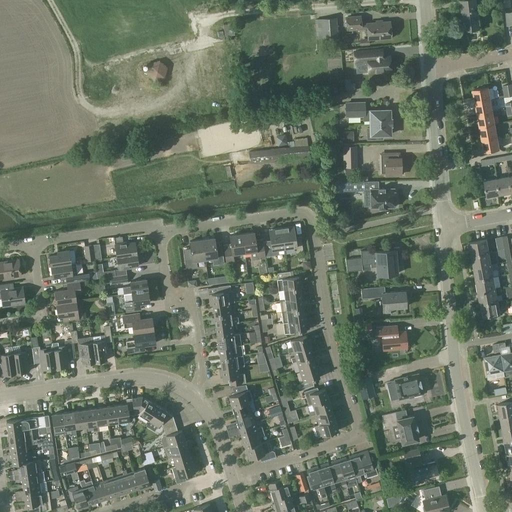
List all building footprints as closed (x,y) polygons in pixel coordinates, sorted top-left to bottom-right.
[(480,28),(476,0),(460,0),(462,11),(463,11),(466,30),(480,28)] [(345,16),(346,31),(367,29),(368,39),(391,37),(390,21),(374,23),(367,23),(367,22),(361,23),(361,15),(345,16)] [(336,35),(335,17),(320,18),(322,36),(336,35)] [(110,58),(170,44),(168,34),(158,36),(157,30),(131,36),(129,29),(76,42),(81,60),(109,53),(110,58)] [(383,57),(382,50),(354,52),(355,62),(367,61),(368,72),(376,72),(376,73),(383,72),(383,71),(390,71),(389,57),(383,57)] [(144,79),(160,80),(161,62),(144,62),(144,79)] [(98,92),(96,92),(96,79),(97,79),(97,74),(89,74),(89,80),(83,80),(84,96),(98,95),(98,92)] [(475,102),(491,99),(488,87),(473,89),(475,102)] [(478,114),(493,112),(491,99),(475,102),(478,114)] [(370,124),(391,123),(390,120),(391,120),(391,119),(390,119),(389,110),(369,110),(369,111),(364,111),(364,103),(346,103),(346,116),(363,116),(363,120),(370,120),(370,124)] [(480,126),(495,124),(493,112),(478,114),(480,126)] [(370,124),(370,128),(367,128),(367,139),(382,139),(382,135),(390,134),(390,125),(391,125),(391,124),(391,123),(370,124)] [(482,139),(497,136),(495,124),(480,126),(482,139)] [(340,129),(340,141),(350,141),(350,129),(340,129)] [(497,136),(482,139),(484,151),(499,149),(497,136)] [(309,156),(308,145),(249,151),(250,162),(309,156)] [(344,147),(344,167),(356,166),(356,146),(344,147)] [(401,171),(401,169),(403,169),(403,163),(401,163),(401,158),(399,158),(399,153),(392,153),(392,155),(388,155),(388,154),(385,154),(385,159),(380,159),(380,174),(385,174),(385,175),(393,175),(393,171),(401,171)] [(494,157),(481,160),(482,166),(495,164),(495,162),(494,157)] [(479,166),(473,167),(475,177),(475,178),(482,177),(479,166)] [(500,194),(511,191),(509,176),(497,178),(500,194)] [(487,196),(500,194),(497,178),(484,181),(487,196)] [(351,182),(351,191),(365,190),(365,196),(364,196),(364,206),(371,205),(371,207),(379,207),(379,208),(386,208),(386,207),(395,207),(395,205),(397,205),(396,198),(394,198),(394,189),(384,189),(384,188),(378,188),(378,189),(368,189),(368,181),(351,182)] [(281,228),(284,248),(296,247),(297,253),(303,252),(301,236),(295,237),(293,226),(281,228)] [(284,248),(281,228),(269,230),(272,250),(264,251),(265,257),(277,255),(277,249),(284,248)] [(254,232),(241,234),(244,252),(250,251),(252,260),(265,258),(265,257),(264,251),(263,243),(256,244),(254,232)] [(233,254),(244,252),(241,234),(230,236),(231,247),(224,248),(226,263),(234,262),(233,254)] [(201,240),(204,259),(212,258),(213,265),(224,264),(222,251),(216,252),(214,238),(201,240)] [(472,255),(489,252),(487,239),(469,242),(472,255)] [(191,253),(184,254),(186,269),(197,268),(196,260),(204,259),(201,240),(189,241),(191,253)] [(117,257),(136,254),(135,242),(128,243),(128,242),(115,244),(117,257)] [(93,244),(83,246),(86,261),(95,260),(93,245),(93,244)] [(99,244),(93,245),(95,260),(101,259),(99,244)] [(346,259),(347,271),(363,269),(362,264),(371,264),(371,267),(377,266),(378,275),(398,273),(397,265),(400,264),(398,247),(399,247),(394,247),(394,248),(386,249),(387,249),(387,250),(376,251),(376,253),(373,253),(373,250),(361,251),(361,257),(346,259)] [(58,255),(49,256),(51,266),(71,263),(69,250),(57,252),(58,255)] [(474,268),(491,264),(489,252),(472,255),(474,268)] [(117,257),(119,269),(131,268),(131,267),(138,266),(136,254),(117,257)] [(19,260),(0,262),(0,278),(21,275),(19,260)] [(71,263),(51,266),(52,276),(61,275),(61,277),(72,276),(74,275),(77,275),(76,262),(71,263)] [(476,279),(493,276),(491,264),(474,268),(476,279)] [(338,280),(335,270),(326,272),(329,283),(338,280)] [(283,290),(300,288),(299,283),(302,283),(301,276),(291,277),(290,271),(277,273),(278,279),(277,279),(279,291),(283,290)] [(77,275),(74,275),(75,282),(79,281),(90,280),(89,273),(77,275)] [(116,276),(110,276),(112,284),(128,282),(127,274),(116,276)] [(478,292),(496,289),(493,276),(476,279),(478,292)] [(124,294),(148,291),(146,279),(130,281),(131,286),(125,287),(126,294),(124,294)] [(68,289),(54,291),(56,304),(76,301),(75,294),(81,294),(79,281),(75,282),(67,283),(68,289)] [(13,283),(0,284),(0,298),(1,298),(3,306),(25,303),(23,287),(14,288),(13,283)] [(210,306),(212,305),(229,302),(234,302),(233,291),(231,291),(230,285),(218,287),(219,294),(211,295),(211,298),(209,299),(210,306)] [(361,289),(362,298),(368,298),(368,295),(379,295),(378,287),(361,289)] [(285,300),(301,298),(300,288),(283,290),(285,300)] [(480,304),(498,300),(496,289),(478,292),(480,304)] [(148,291),(124,294),(125,301),(124,301),(126,312),(138,310),(137,304),(149,302),(148,291)] [(382,293),(383,312),(394,311),(394,308),(406,307),(405,304),(408,303),(407,295),(405,295),(404,291),(382,293)] [(282,311),(303,309),(301,298),(285,300),(281,301),(282,311)] [(251,304),(252,310),(256,309),(255,299),(248,300),(249,304),(251,304)] [(498,300),(480,304),(483,317),(500,313),(498,300)] [(76,301),(56,304),(58,316),(70,315),(71,321),(83,319),(82,313),(78,313),(76,301)] [(113,302),(107,303),(108,315),(115,314),(113,302)] [(212,305),(214,315),(230,313),(229,302),(212,305)] [(284,322),(304,319),(303,309),(282,311),(284,322)] [(133,333),(153,330),(152,318),(141,319),(139,312),(122,315),(123,322),(124,328),(132,326),(133,333)] [(215,326),(232,324),(239,323),(238,317),(231,318),(230,313),(214,315),(215,326)] [(307,319),(304,319),(284,322),(285,333),(306,330),(305,326),(308,325),(307,319)] [(371,323),(359,324),(359,332),(371,331),(371,323)] [(217,337),(233,334),(232,324),(215,326),(217,337)] [(105,335),(92,337),(93,342),(95,362),(107,360),(106,353),(108,353),(106,342),(112,341),(109,325),(103,326),(105,335)] [(405,331),(399,332),(398,325),(376,327),(377,340),(382,339),(383,350),(407,348),(405,331)] [(70,331),(72,341),(72,343),(78,342),(80,357),(82,356),(83,364),(95,362),(93,342),(92,337),(78,339),(76,330),(70,331)] [(134,340),(126,341),(127,347),(126,347),(127,354),(145,351),(144,345),(155,343),(153,330),(133,333),(134,340)] [(233,334),(217,337),(218,348),(242,344),(240,333),(233,334)] [(289,353),(293,352),(309,347),(312,346),(310,339),(307,340),(306,336),(290,341),(292,347),(287,348),(289,353)] [(57,342),(52,343),(52,345),(55,367),(68,366),(67,358),(74,357),(72,343),(72,341),(64,342),(65,346),(58,347),(57,342)] [(220,358),(243,355),(242,344),(218,348),(220,358)] [(43,369),(55,367),(52,345),(46,346),(46,348),(40,349),(39,346),(32,347),(34,363),(42,362),(43,369)] [(25,351),(13,353),(15,373),(28,371),(27,364),(34,363),(32,347),(25,348),(25,351)] [(293,363),(297,361),(313,356),(309,347),(293,352),(295,357),(291,358),(293,363)] [(511,351),(501,354),(504,371),(511,369),(511,351)] [(263,352),(256,353),(257,363),(266,362),(263,352)] [(0,368),(2,368),(3,375),(15,373),(13,353),(0,354),(0,368)] [(504,376),(504,371),(501,354),(483,357),(487,379),(504,376)] [(243,355),(220,358),(221,368),(221,369),(238,366),(245,365),(243,355)] [(300,371),(316,366),(313,356),(297,361),(300,371)] [(316,366),(300,371),(296,372),(302,389),(314,385),(312,380),(319,378),(318,373),(321,372),(319,365),(316,366)] [(239,375),(238,366),(221,369),(221,368),(219,369),(220,376),(222,375),(223,380),(231,378),(232,385),(245,383),(244,374),(239,375)] [(395,379),(394,379),(394,380),(395,380),(399,398),(399,399),(400,399),(400,398),(422,393),(423,393),(422,392),(418,374),(418,373),(417,374),(395,379)] [(362,399),(363,398),(374,395),(370,376),(358,379),(357,379),(362,399)] [(234,394),(229,396),(232,407),(248,402),(253,400),(249,390),(247,390),(246,384),(232,387),(234,394)] [(325,388),(319,390),(318,387),(305,391),(309,405),(312,404),(328,399),(325,388)] [(149,420),(158,406),(148,400),(142,396),(131,398),(134,410),(134,415),(139,414),(149,420)] [(128,411),(134,410),(131,398),(126,399),(127,404),(115,405),(118,422),(120,422),(120,424),(121,424),(121,425),(122,425),(123,426),(127,425),(128,425),(128,424),(129,423),(129,422),(129,420),(128,411)] [(310,416),(315,414),(331,409),(328,399),(312,404),(314,411),(309,412),(310,416)] [(248,402),(232,407),(235,417),(251,412),(256,411),(253,400),(248,402)] [(500,417),(511,414),(511,401),(498,404),(500,417)] [(108,423),(118,422),(115,405),(105,407),(108,423)] [(164,429),(176,425),(173,416),(167,412),(158,406),(149,420),(158,426),(160,423),(162,424),(164,429)] [(272,417),(282,413),(280,406),(269,409),(272,417)] [(101,424),(108,423),(105,407),(94,408),(98,431),(102,431),(101,424)] [(84,410),(86,426),(92,426),(93,432),(98,431),(94,408),(84,410)] [(319,425),(335,420),(331,409),(315,414),(319,425)] [(73,411),(75,428),(86,426),(84,410),(73,411)] [(62,413),(65,430),(71,429),(71,435),(76,435),(75,428),(73,411),(62,413)] [(251,412),(235,417),(238,427),(254,422),(251,412)] [(412,416),(397,419),(395,412),(381,415),(384,428),(397,425),(402,443),(417,439),(415,431),(417,430),(415,424),(414,424),(412,416)] [(51,414),(54,435),(65,433),(65,430),(62,413),(51,414)] [(503,429),(511,427),(511,414),(500,417),(503,429)] [(6,421),(8,433),(24,430),(31,429),(31,428),(38,428),(36,416),(23,418),(23,419),(6,421)] [(335,420),(319,425),(314,426),(318,437),(338,430),(335,420)] [(224,424),(226,437),(234,435),(232,422),(224,424)] [(254,422),(238,427),(242,438),(264,431),(263,427),(257,429),(254,422)] [(163,436),(161,439),(163,446),(184,439),(182,430),(178,431),(176,425),(164,429),(166,435),(166,436),(163,436)] [(46,433),(47,438),(52,437),(50,427),(45,427),(43,428),(44,433),(46,433)] [(511,427),(503,429),(505,441),(511,439),(511,427)] [(8,433),(9,443),(33,440),(32,434),(31,429),(24,430),(8,433)] [(264,431),(242,438),(245,448),(261,443),(259,437),(265,435),(264,431)] [(33,440),(9,443),(11,454),(27,451),(27,445),(33,444),(34,445),(41,444),(41,439),(33,440)] [(184,439),(163,446),(166,457),(172,455),(188,450),(184,439)] [(261,443),(245,448),(248,459),(267,453),(269,459),(275,457),(274,452),(272,452),(270,452),(267,441),(261,443)] [(78,446),(67,447),(68,456),(69,461),(80,458),(78,446)] [(403,452),(406,462),(413,460),(422,458),(419,448),(403,452)] [(175,466),(191,461),(188,450),(172,455),(175,466)] [(378,474),(370,452),(369,452),(368,450),(349,457),(349,458),(354,475),(355,475),(357,484),(362,482),(359,474),(365,472),(367,478),(378,474)] [(12,464),(36,460),(35,456),(32,456),(31,456),(28,457),(27,451),(11,454),(12,464)] [(346,458),(338,460),(347,487),(351,486),(349,477),(354,475),(349,458),(346,459),(346,458)] [(12,475),(42,471),(41,461),(36,461),(36,460),(12,464),(12,465),(20,463),(20,469),(11,470),(12,475)] [(196,467),(195,467),(193,460),(191,461),(175,466),(171,467),(177,483),(186,480),(184,475),(197,471),(196,467)] [(343,488),(347,487),(338,460),(331,462),(331,464),(329,465),(328,463),(334,482),(340,480),(343,488)] [(72,478),(78,477),(75,462),(59,467),(61,476),(71,473),(72,478)] [(435,462),(414,467),(417,479),(438,474),(435,462)] [(336,490),(334,482),(328,463),(320,465),(321,467),(318,468),(318,466),(317,466),(323,485),(329,483),(332,492),(336,490)] [(327,496),(323,485),(317,466),(310,469),(311,471),(307,472),(312,488),(319,486),(322,498),(327,496)] [(144,468),(135,471),(140,487),(140,489),(144,488),(144,489),(150,487),(150,484),(144,468)] [(23,485),(44,482),(42,471),(12,475),(13,480),(22,478),(23,485)] [(124,475),(129,491),(140,487),(135,471),(124,475)] [(301,491),(308,489),(303,473),(296,475),(301,491)] [(119,494),(129,491),(124,475),(113,478),(119,494)] [(109,497),(119,494),(113,478),(103,481),(109,497)] [(283,479),(271,483),(273,488),(270,489),(271,493),(269,493),(271,501),(273,500),(290,495),(286,484),(285,484),(283,479)] [(80,481),(82,488),(87,504),(88,504),(98,501),(93,484),(92,481),(86,483),(85,480),(80,481)] [(366,492),(380,487),(377,480),(363,485),(366,492)] [(14,491),(15,496),(24,495),(41,493),(46,492),(44,481),(44,482),(23,485),(23,490),(14,491)] [(98,501),(109,497),(103,481),(93,484),(98,501)] [(88,507),(88,504),(87,504),(82,488),(78,489),(77,486),(68,489),(72,501),(74,500),(77,507),(78,510),(88,507)] [(443,511),(449,510),(445,495),(440,496),(438,487),(424,490),(426,500),(423,501),(424,504),(422,506),(423,511),(424,511),(443,511)] [(24,495),(15,496),(16,501),(25,500),(26,506),(38,505),(38,509),(34,510),(33,511),(42,511),(51,509),(48,492),(46,492),(41,493),(24,495)] [(272,504),(274,511),(293,505),(302,502),(302,503),(311,500),(309,493),(300,496),(300,498),(292,501),(290,495),(273,500),(274,503),(272,504)] [(293,505),(274,511),(295,511),(294,510),(303,507),(302,503),(302,502),(293,505)] [(189,511),(211,511),(209,503),(194,508),(189,510),(189,511)]
